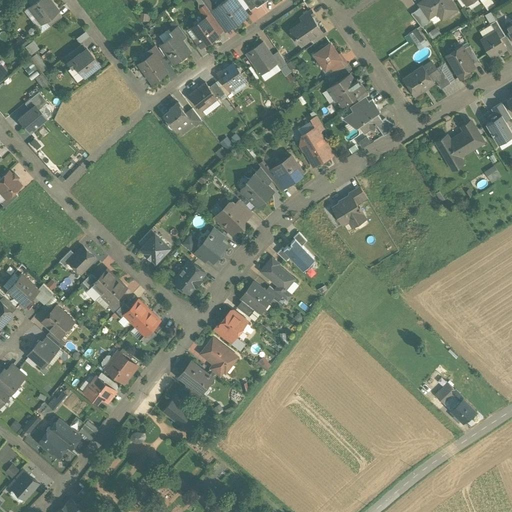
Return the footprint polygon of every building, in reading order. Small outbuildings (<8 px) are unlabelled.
[(49,0),(38,0),(29,7),(41,23),(45,20),(57,10),(49,0)] [(203,0),(211,10),(216,6),(211,0),(203,0)] [(224,0),(216,6),(229,25),(230,27),(247,14),(244,10),(237,0),(224,0)] [(243,0),(237,0),(244,10),(248,7),(249,6),(243,0)] [(256,6),(251,0),(243,0),(249,6),(248,7),(251,10),(256,6)] [(457,10),(449,0),(424,0),(419,4),(422,7),(429,18),(443,9),(448,16),(457,10)] [(229,25),(216,6),(210,11),(223,29),(229,25)] [(429,18),(422,7),(412,14),(422,27),(431,21),(429,18)] [(311,9),(300,17),(304,22),(304,23),(311,18),(315,15),(311,9)] [(57,10),(45,20),(49,26),(62,16),(57,10)] [(223,29),(210,11),(204,15),(218,33),(223,29)] [(204,15),(206,18),(192,27),(200,37),(197,39),(197,41),(200,46),(202,46),(219,34),(218,33),(204,15)] [(311,18),(304,23),(304,22),(292,30),(297,36),(296,36),(297,38),(298,38),(301,42),(304,39),(306,42),(311,38),(310,38),(321,30),(317,24),(315,25),(311,18)] [(505,35),(496,20),(491,23),(495,31),(496,31),(500,38),(505,35)] [(179,26),(171,32),(175,37),(178,35),(182,40),(187,37),(179,26)] [(321,30),(310,38),(311,38),(314,43),(328,34),(324,28),(321,30)] [(425,41),(416,29),(409,33),(414,40),(418,46),(425,41)] [(495,31),(482,39),(493,56),(500,52),(502,53),(503,50),(506,48),(500,38),(496,31),(495,31)] [(414,40),(409,33),(405,36),(410,43),(414,40)] [(175,37),(172,40),(171,38),(164,43),(164,47),(171,57),(174,55),(178,61),(181,61),(184,59),(185,56),(190,52),(182,40),(178,35),(175,37)] [(272,55),(263,42),(247,53),(261,74),(277,63),(272,55)] [(86,48),(82,43),(75,48),(79,53),(86,48)] [(331,44),(327,47),(322,46),(321,47),(320,51),(316,54),(318,58),(317,64),(323,65),(326,69),(330,67),(331,68),(342,60),(341,58),(341,55),(342,55),(341,53),(338,54),(336,53),(334,50),(334,48),(331,44)] [(163,56),(156,45),(150,50),(153,54),(153,53),(158,59),(163,56)] [(479,61),(470,45),(464,49),(474,64),(479,61)] [(463,46),(447,55),(461,78),(469,73),(468,71),(475,67),(474,64),(464,49),(463,46)] [(75,48),(64,57),(68,62),(79,53),(75,48)] [(86,48),(79,53),(68,62),(71,66),(74,64),(84,76),(99,65),(86,48)] [(287,64),(278,51),(272,55),(277,63),(280,68),(287,64)] [(158,59),(153,53),(153,54),(139,64),(152,82),(167,71),(158,59)] [(342,60),(331,68),(334,73),(346,65),(342,60)] [(237,68),(233,62),(218,73),(224,83),(230,91),(230,90),(232,89),(243,81),(245,80),(240,73),(237,68)] [(436,69),(431,62),(423,67),(433,82),(436,80),(433,76),(438,72),(436,69)] [(334,73),(333,74),(337,79),(352,69),(348,63),(346,65),(334,73)] [(445,63),(436,69),(438,72),(442,70),(450,82),(455,79),(445,63)] [(84,76),(74,64),(71,66),(68,69),(75,79),(77,82),(84,76)] [(422,66),(404,78),(415,95),(434,82),(433,82),(423,67),(422,66)] [(438,72),(433,76),(436,80),(441,88),(450,82),(442,70),(438,72)] [(351,73),(329,88),(341,106),(356,95),(366,89),(358,78),(356,79),(351,73)] [(243,81),(232,89),(236,94),(247,86),(243,81)] [(209,87),(206,82),(190,94),(200,107),(207,102),(209,105),(218,98),(209,87)] [(219,86),(216,82),(209,87),(218,98),(224,93),(219,86)] [(230,91),(224,83),(219,86),(224,93),(227,96),(232,93),(230,90),(230,91)] [(366,89),(356,95),(360,100),(366,96),(369,94),(366,89)] [(46,102),(39,93),(26,104),(31,109),(35,105),(38,109),(46,102)] [(360,100),(351,107),(354,112),(369,101),(366,96),(360,100)] [(354,112),(351,114),(353,121),(351,122),(357,127),(360,125),(365,133),(370,129),(371,130),(377,125),(382,121),(374,109),(378,106),(373,99),(369,101),(354,112)] [(182,106),(179,102),(172,108),(172,109),(164,115),(170,122),(169,123),(169,125),(169,126),(170,128),(172,129),(173,129),(175,128),(182,123),(184,125),(190,120),(191,119),(186,113),(181,107),(182,106)] [(502,102),(492,108),(495,115),(496,114),(498,117),(502,114),(505,120),(510,117),(502,102)] [(38,109),(35,105),(31,109),(18,120),(28,133),(46,118),(38,109)] [(193,108),(186,113),(191,119),(190,120),(195,126),(202,121),(193,108)] [(493,120),(487,123),(499,144),(511,135),(511,131),(505,120),(502,114),(498,117),(496,114),(495,115),(491,117),(493,120)] [(318,116),(312,120),(316,127),(316,126),(319,131),(325,128),(318,116)] [(382,121),(377,125),(384,136),(387,134),(394,125),(386,119),(382,121)] [(465,131),(450,139),(447,134),(437,140),(453,168),(464,162),(461,155),(484,142),(472,120),(462,126),(465,131)] [(316,127),(302,135),(300,144),(303,151),(306,151),(314,165),(321,161),(321,159),(324,157),(327,158),(332,155),(319,131),(316,126),(316,127)] [(303,171),(292,155),(274,167),(276,169),(286,183),(294,177),(297,178),(301,176),(301,173),(303,171)] [(485,170),(493,182),(503,175),(495,164),(485,170)] [(268,174),(261,167),(256,172),(266,184),(272,179),(268,174)] [(276,169),(268,174),(272,179),(280,189),(286,184),(285,183),(286,183),(276,169)] [(9,171),(1,178),(0,177),(0,192),(5,198),(14,191),(21,184),(16,179),(18,177),(14,173),(12,174),(9,171)] [(266,184),(256,172),(256,174),(249,181),(249,185),(244,190),(258,205),(271,193),(271,189),(266,184)] [(361,187),(350,193),(357,204),(367,198),(361,187)] [(5,198),(0,202),(0,203),(4,208),(18,195),(14,191),(5,198)] [(345,198),(344,201),(334,207),(338,214),(337,217),(339,219),(342,219),(343,221),(348,218),(353,225),(365,218),(357,204),(350,193),(350,196),(345,198)] [(253,211),(240,199),(235,205),(243,213),(244,213),(248,216),(253,211)] [(235,205),(231,205),(227,209),(224,209),(216,216),(219,219),(219,221),(221,221),(223,223),(223,225),(225,225),(232,232),(238,227),(244,227),(244,221),(240,218),(240,215),(242,213),(243,213),(235,205)] [(225,234),(215,226),(211,232),(221,240),(225,234)] [(152,229),(139,242),(145,247),(157,234),(152,229)] [(307,240),(299,231),(293,236),(295,238),(302,245),(307,240)] [(221,240),(211,232),(210,233),(212,234),(209,238),(207,237),(204,238),(201,241),(202,244),(203,245),(201,249),(199,248),(198,249),(208,256),(214,261),(218,256),(221,255),(223,253),(222,250),(226,244),(221,240)] [(156,262),(170,247),(157,234),(145,247),(143,249),(156,262)] [(188,236),(183,244),(192,249),(197,241),(188,236)] [(302,245),(295,238),(291,241),(292,243),(289,245),(288,244),(284,248),(291,256),(305,270),(316,259),(302,245)] [(75,254),(70,260),(83,272),(86,269),(88,268),(89,266),(90,264),(96,258),(84,246),(75,254)] [(291,256),(284,248),(283,246),(277,252),(286,261),(291,256)] [(208,256),(198,249),(194,254),(204,262),(208,256)] [(71,250),(60,261),(65,265),(70,260),(75,254),(71,250)] [(294,278),(277,264),(279,263),(272,258),(262,271),(279,285),(285,290),(285,289),(294,278)] [(205,272),(190,260),(174,280),(190,292),(195,286),(196,287),(201,280),(200,279),(205,272)] [(117,278),(108,269),(98,279),(92,285),(93,285),(102,294),(117,278)] [(39,288),(21,273),(7,289),(25,305),(34,295),(39,289),(39,288)] [(92,273),(83,282),(90,288),(93,285),(92,285),(98,279),(92,273)] [(117,278),(102,294),(111,303),(112,304),(117,298),(127,288),(117,278)] [(255,282),(250,287),(249,287),(244,293),(246,294),(242,298),(243,300),(241,302),(246,305),(248,303),(254,308),(257,310),(262,309),(267,302),(269,303),(273,297),(274,296),(266,291),(266,290),(255,282)] [(43,283),(39,288),(39,289),(34,295),(44,304),(54,293),(43,283)] [(275,289),(270,285),(266,290),(266,291),(274,296),(273,297),(278,301),(282,295),(275,289)] [(285,290),(279,285),(275,289),(282,295),(288,300),(292,295),(285,289),(285,290)] [(16,308),(3,295),(0,298),(0,301),(12,312),(16,308)] [(117,298),(112,304),(111,303),(109,306),(115,312),(123,304),(117,298)] [(149,310),(138,300),(130,308),(124,314),(125,314),(135,324),(149,310)] [(0,327),(13,314),(12,312),(0,301),(0,327)] [(130,308),(124,302),(123,304),(115,312),(121,318),(125,314),(124,314),(130,308)] [(248,303),(246,305),(241,302),(238,307),(248,315),(254,308),(248,303)] [(74,322),(56,306),(48,315),(50,317),(45,322),(50,326),(49,327),(52,329),(60,336),(61,337),(74,322)] [(160,320),(149,310),(135,324),(146,335),(151,330),(160,320)] [(227,318),(225,321),(224,320),(216,331),(230,342),(238,332),(239,332),(241,332),(243,330),(243,327),(242,326),(246,321),(233,311),(229,311),(227,314),(227,318)] [(60,336),(52,329),(47,335),(55,342),(60,336)] [(151,330),(146,335),(142,339),(147,344),(156,334),(151,330)] [(55,342),(47,335),(41,342),(49,349),(55,342)] [(239,356),(213,336),(201,352),(214,363),(215,362),(224,370),(225,369),(227,371),(239,356)] [(41,342),(39,341),(28,353),(43,366),(53,354),(54,355),(61,347),(55,342),(49,349),(41,342)] [(140,360),(124,348),(120,353),(136,365),(140,360)] [(136,365),(120,353),(108,368),(114,373),(115,376),(117,378),(121,378),(125,381),(137,365),(136,365)] [(200,367),(196,368),(196,364),(192,361),(180,376),(188,382),(199,390),(200,390),(203,385),(207,384),(212,377),(206,372),(203,373),(202,369),(200,367)] [(224,370),(215,362),(214,363),(210,368),(220,376),(224,370)] [(26,376),(12,364),(7,370),(20,382),(26,376)] [(451,375),(440,365),(435,370),(446,380),(451,375)] [(7,370),(5,368),(0,373),(0,384),(11,393),(20,382),(7,370)] [(98,376),(86,392),(98,402),(102,397),(108,401),(112,396),(102,389),(107,383),(98,376)] [(199,390),(188,382),(184,387),(198,398),(203,392),(200,390),(199,390)] [(457,391),(448,382),(443,387),(451,396),(453,394),(457,391)] [(116,390),(107,383),(102,389),(112,396),(116,390)] [(11,393),(0,384),(0,404),(1,405),(11,393)] [(451,396),(443,387),(435,394),(443,402),(451,396)] [(63,391),(50,406),(54,410),(67,394),(63,391)] [(457,391),(453,394),(460,401),(464,398),(457,391)] [(451,396),(443,402),(450,409),(460,401),(453,394),(451,396)] [(192,411),(174,397),(164,410),(182,424),(192,411)] [(477,410),(464,398),(460,401),(450,409),(454,413),(452,415),(456,419),(458,416),(464,422),(477,410)] [(35,413),(23,427),(29,432),(41,419),(35,413)] [(81,436),(59,419),(53,427),(52,426),(44,435),(46,436),(42,441),(46,444),(45,446),(51,451),(52,449),(60,455),(66,448),(63,446),(66,443),(72,448),(81,436)] [(93,438),(100,427),(87,419),(80,430),(93,438)] [(136,442),(138,442),(140,442),(142,441),(144,440),(145,437),(144,435),(143,433),(141,432),(139,432),(137,432),(135,433),(133,434),(132,436),(131,438),(132,440),(134,441),(136,442)] [(13,477),(20,468),(13,462),(5,471),(13,477)] [(23,468),(11,482),(15,486),(27,473),(23,468)] [(15,486),(14,487),(15,487),(26,497),(40,482),(28,472),(27,473),(15,486)] [(26,497),(15,487),(12,491),(12,493),(20,501),(23,501),(26,497)] [(95,511),(97,510),(84,498),(77,504),(85,511),(95,511)] [(85,511),(77,504),(72,499),(58,511),(85,511)]
